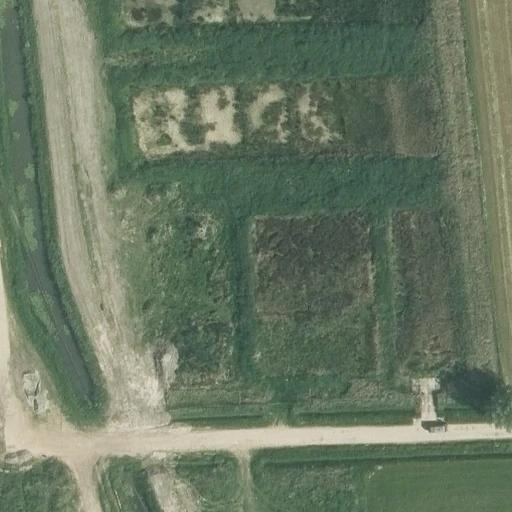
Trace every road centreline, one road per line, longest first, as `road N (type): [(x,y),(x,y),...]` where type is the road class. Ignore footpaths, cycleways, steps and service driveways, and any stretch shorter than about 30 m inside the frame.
road 1 (track): [(30,446),(511,429)]
road 2 (tertiary): [(93,511),(0,274)]
